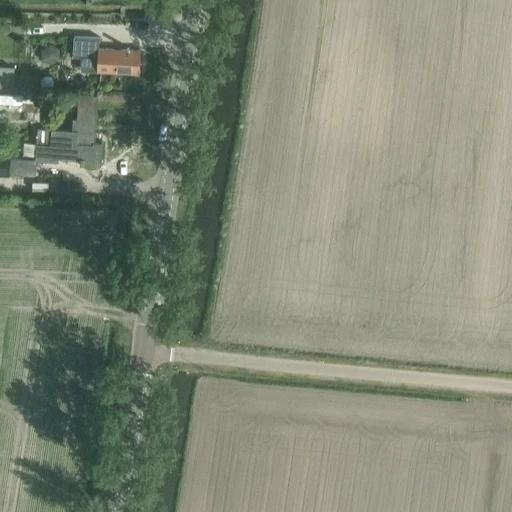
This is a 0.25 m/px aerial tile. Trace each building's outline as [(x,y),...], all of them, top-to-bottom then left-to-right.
[(101,37),(74,36),(73,57),(86,57),(85,70),(120,72),(140,73),(141,50),(129,50),(130,48),(127,47),(127,50),(99,48),(99,39),(100,39),(101,37)] [(0,83),(15,84),(16,66),(0,65),(0,83)] [(35,75),(16,75),(16,88),(34,89),(35,75)] [(39,129),(36,159),(57,161),(57,157),(80,159),(80,164),(84,165),(84,162),(100,163),(100,165),(101,165),(102,143),(94,142),(98,95),(78,94),(76,120),(74,120),(73,132),(39,129)] [(35,173),(36,159),(4,157),(3,171),(35,173)]
